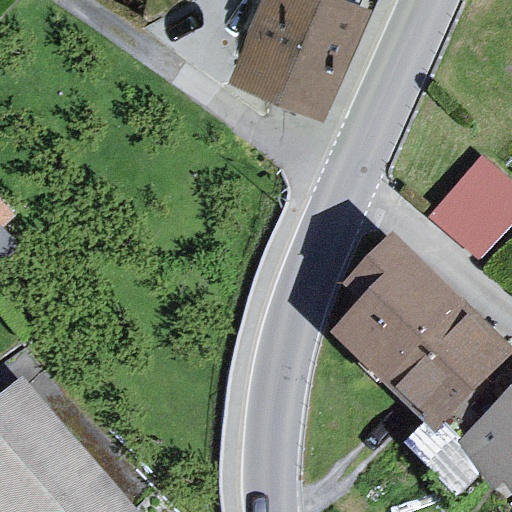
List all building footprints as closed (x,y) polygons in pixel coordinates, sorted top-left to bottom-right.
[(347,9),(324,0),(241,0),(208,80),(302,119),(347,9)] [(511,191),(476,155),(426,206),(481,260),(511,228),(511,191)] [(361,300),(336,326),(438,426),(511,351),(511,349),(395,235),(346,285),(361,300)] [(126,511),(15,382),(0,394),(0,511),(126,511)] [(509,487),(511,484),(511,390),(463,442),(509,487)]
